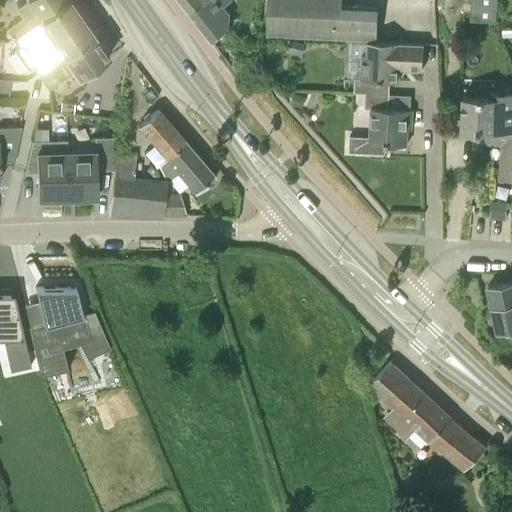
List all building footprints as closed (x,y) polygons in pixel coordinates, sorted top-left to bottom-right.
[(13,38),(68,0),(27,0),(16,8),(23,17),(6,28),(13,38)] [(71,1),(70,0),(68,0),(13,38),(18,46),(14,49),(27,67),(58,46),(63,53),(93,33),(93,32),(93,33),(70,1),(71,1)] [(199,23),(212,40),(227,28),(229,14),(224,6),(231,0),(181,0),(191,13),(192,12),(200,23),(199,23)] [(267,0),(266,34),(376,40),(378,5),(342,3),(341,0),(267,0)] [(471,0),(470,19),(496,21),(496,0),(471,0)] [(78,78),(109,55),(109,56),(110,55),(110,54),(109,55),(107,53),(108,49),(104,44),(100,44),(94,34),(93,33),(63,53),(37,72),(48,88),(73,71),(78,78)] [(424,43),(369,40),(369,53),(362,53),(361,79),(354,79),(354,92),(365,92),(389,93),(390,80),(398,81),(399,64),(406,65),(406,68),(423,69),(424,43)] [(304,43),(292,41),(289,52),(301,55),(304,43)] [(10,79),(0,78),(0,90),(9,92),(10,79)] [(388,107),(389,93),(365,92),(364,107),(371,108),(369,152),(385,153),(386,143),(406,144),(408,122),(412,122),(412,109),(388,107)] [(511,93),(490,92),(489,98),(463,97),(462,128),(477,128),(477,142),(490,143),(503,143),(504,127),(511,127),(511,93)] [(304,96),(294,93),(291,106),(301,108),(304,96)] [(185,140),(157,108),(140,121),(158,144),(150,151),(148,152),(158,165),(166,157),(185,140)] [(0,163),(13,163),(21,126),(0,126),(0,163)] [(511,127),(504,127),(503,143),(506,143),(506,166),(502,166),(502,171),(511,170),(511,127)] [(95,151),(66,152),(67,197),(97,196),(97,170),(113,169),(115,151),(114,151),(115,137),(94,137),(95,151)] [(37,198),(67,197),(66,152),(66,140),(32,140),(25,171),(37,171),(37,198)] [(158,165),(168,179),(177,172),(181,176),(194,191),(214,174),(185,140),(166,157),(158,165)] [(132,153),(115,151),(113,169),(109,212),(128,213),(144,213),(148,179),(130,178),(132,153)] [(511,170),(502,171),(502,179),(511,179),(511,170)] [(164,193),(167,180),(148,179),(144,213),(162,214),(165,193),(164,193)] [(162,214),(186,215),(186,213),(179,194),(165,193),(162,214)] [(505,218),(505,201),(492,201),(491,218),(505,218)] [(511,341),(511,280),(488,285),(496,331),(506,329),(508,339),(511,341)] [(74,283),(34,285),(44,322),(30,325),(43,374),(68,367),(61,338),(87,331),(74,283)] [(31,354),(12,287),(0,287),(0,336),(5,337),(11,355),(31,354)] [(394,407),(387,414),(385,417),(406,438),(417,427),(465,470),(485,447),(462,428),(390,361),(372,380),(379,393),(394,407)]
